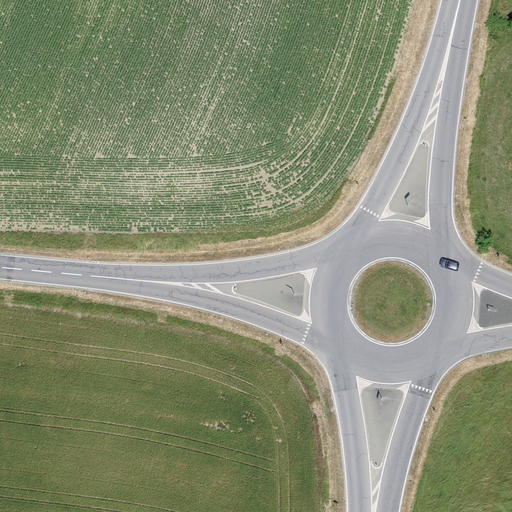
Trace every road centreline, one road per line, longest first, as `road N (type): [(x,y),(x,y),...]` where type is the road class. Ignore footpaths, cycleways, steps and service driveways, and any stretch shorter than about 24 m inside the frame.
road 1 (tertiary): [(0,269),(314,293)]
road 2 (secondary): [(405,229),(459,0)]
road 3 (secondary): [(372,511),(382,377)]
road 4 (secondary): [(405,229),(380,228),(336,249),(314,293)]
road 5 (secondary): [(314,293),(323,339),(338,358),(382,377)]
